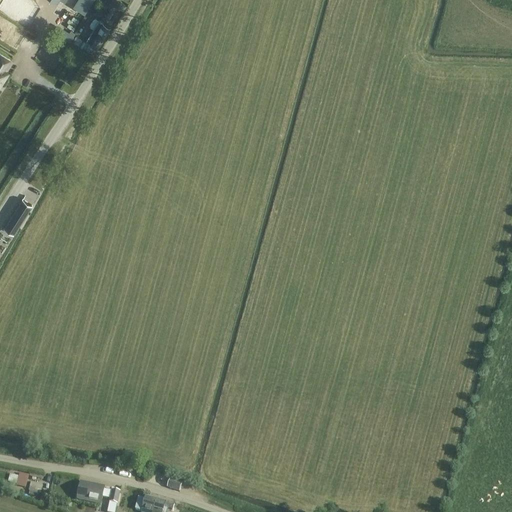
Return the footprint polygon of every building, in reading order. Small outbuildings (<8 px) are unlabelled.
[(77,0),(73,8),(85,15),(94,0),(77,0)] [(118,2),(115,7),(124,13),(127,8),(118,2)] [(90,28),(93,30),(86,42),(98,49),(106,36),(104,34),(108,27),(110,29),(111,29),(102,23),(95,19),(93,20),(89,26),(90,28)] [(71,44),(72,45),(76,47),(80,40),(75,37),(77,35),(73,32),(67,41),(71,44)] [(72,45),(56,35),(50,44),(67,54),(72,45)] [(0,86),(6,77),(1,74),(9,62),(1,57),(0,57),(0,86)] [(24,196),(1,231),(14,239),(36,204),(24,196)] [(11,475),(9,483),(16,485),(16,487),(25,489),(28,476),(20,474),(20,477),(11,475)] [(182,484),(170,480),(168,487),(180,490),(182,484)] [(103,498),(104,498),(110,500),(109,503),(117,505),(118,503),(120,492),(112,491),(112,492),(104,490),(105,487),(81,482),(79,492),(78,501),(101,506),(103,498)] [(31,483),(29,491),(41,494),(43,486),(31,483)] [(43,491),(40,504),(49,506),(52,493),(43,491)] [(29,501),(31,495),(23,492),(22,498),(29,501)] [(145,498),(141,511),(167,511),(168,510),(173,511),(175,505),(165,502),(165,503),(145,498)]
